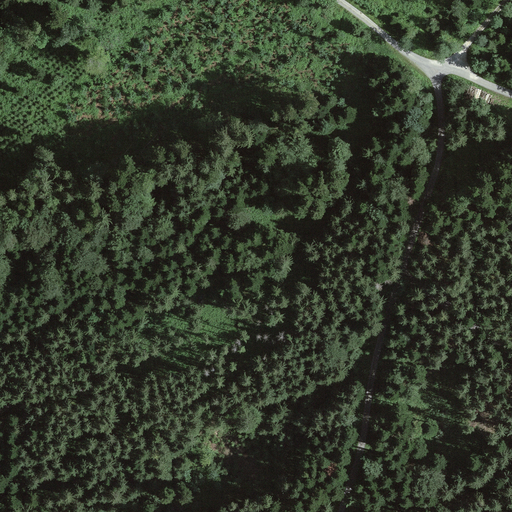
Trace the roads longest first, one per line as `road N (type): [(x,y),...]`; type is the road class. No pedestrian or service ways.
road 1 (track): [(504,0),(440,80),(441,148),(378,344),(342,511)]
road 2 (track): [(511,93),(407,54),(334,0)]
road 3 (track): [(400,273),(511,353)]
